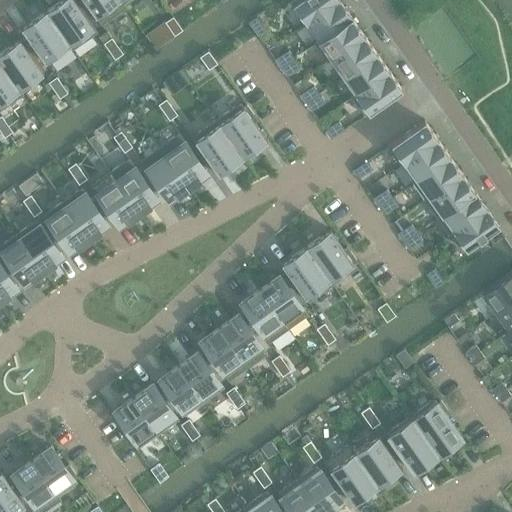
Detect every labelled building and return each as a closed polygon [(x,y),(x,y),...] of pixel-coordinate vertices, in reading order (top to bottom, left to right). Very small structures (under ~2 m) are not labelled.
[(61,0),(62,0),(45,12),(70,46),(69,46),(72,50),(97,33),(73,0),(61,0)] [(83,0),(101,25),(127,8),(124,4),(123,4),(120,0),(83,0)] [(298,0),(292,5),(305,24),(322,12),(339,0),(298,0)] [(339,0),(322,12),(305,24),(318,41),(334,30),(352,17),(339,0)] [(45,12),(21,29),(45,63),(69,46),(70,46),(45,12)] [(258,16),(248,22),(258,36),(267,30),(258,16)] [(173,17),(165,23),(174,36),(183,30),(173,17)] [(334,30),(318,41),(330,59),(347,47),(364,35),(352,17),(334,30)] [(347,47),(330,59),(343,77),(360,65),(377,53),(364,35),(347,47)] [(112,38),(103,44),(109,52),(117,46),(112,38)] [(19,40),(0,53),(0,64),(19,91),(20,91),(44,74),(19,40)] [(123,54),(117,46),(109,52),(115,60),(123,54)] [(288,50),(275,60),(280,68),(294,58),(288,50)] [(208,51),(199,58),(209,71),(218,65),(208,51)] [(360,65),(343,77),(355,94),(372,82),(389,70),(377,53),(360,65)] [(294,58),(280,68),(286,76),(300,66),(294,58)] [(0,110),(23,95),(20,91),(19,91),(0,64),(0,110)] [(372,82),(355,94),(368,111),(368,112),(402,88),(389,70),(372,82)] [(56,77),(48,83),(54,91),(62,85),(56,77)] [(68,93),(62,85),(54,91),(60,99),(68,93)] [(313,85),(300,95),(305,103),(319,94),(313,85)] [(319,94),(305,103),(311,111),(325,102),(319,94)] [(172,107),(166,99),(158,105),(164,113),(172,107)] [(240,103),(216,120),(243,158),(267,141),(254,122),(257,120),(247,105),(243,107),(240,103)] [(178,115),(172,107),(164,113),(169,121),(178,115)] [(216,120),(192,137),(219,176),(243,158),(216,120)] [(437,138),(424,120),(391,143),(387,146),(400,165),(404,162),(420,150),(437,138)] [(338,121),(325,130),(331,139),(344,130),(338,121)] [(13,132),(7,124),(0,129),(0,131),(4,138),(13,132)] [(127,139),(121,131),(113,137),(119,145),(127,139)] [(179,133),(160,147),(188,187),(208,174),(179,133)] [(404,162),(416,180),(433,168),(450,156),(437,138),(420,150),(404,162)] [(132,147),(127,139),(119,145),(124,153),(132,147)] [(188,187),(160,147),(140,160),(169,201),(188,187)] [(445,186),(462,173),(450,156),(433,168),(416,180),(412,182),(425,200),(428,197),(445,186)] [(129,158),(110,172),(139,213),(158,199),(129,158)] [(365,162),(352,171),(358,180),(371,170),(365,162)] [(81,171),(76,163),(68,169),(73,177),(81,171)] [(87,179),(81,171),(73,177),(79,185),(87,179)] [(139,213),(110,172),(91,186),(119,226),(139,213)] [(457,203),(475,191),(462,173),(445,186),(428,197),(425,200),(437,218),(441,215),(457,203)] [(82,188),(63,201),(89,238),(108,224),(82,188)] [(385,190),(372,199),(377,208),(391,198),(385,190)] [(470,221),(487,209),(475,191),(457,203),(441,215),(437,218),(450,235),(453,233),(470,221)] [(36,203),(31,195),(22,201),(28,209),(36,203)] [(391,198),(377,208),(383,216),(396,206),(391,198)] [(89,238),(63,201),(43,215),(69,252),(89,238)] [(42,211),(36,203),(28,209),(33,217),(42,211)] [(500,227),(487,209),(470,221),(453,233),(466,251),(500,227)] [(37,220),(18,233),(44,270),(63,256),(37,220)] [(410,225),(397,235),(402,243),(416,233),(410,225)] [(333,234),(331,231),(330,230),(328,230),(322,235),(306,247),(333,285),(357,268),(354,264),(357,262),(346,246),(343,249),(333,234)] [(18,233),(0,245),(0,249),(24,284),(44,270),(18,233)] [(416,233),(402,243),(408,251),(421,241),(416,233)] [(283,263),(281,264),(282,265),(284,268),(308,302),(333,285),(306,247),(289,258),(283,263)] [(0,300),(18,288),(0,263),(0,300)] [(425,275),(434,288),(443,282),(434,269),(425,275)] [(496,312),(511,300),(511,271),(482,293),(496,312)] [(279,275),(260,288),(288,329),(308,315),(279,275)] [(288,329),(260,288),(240,302),(269,343),(288,329)] [(509,331),(511,328),(511,300),(496,312),(509,331)] [(386,303),(377,309),(387,322),(395,316),(386,303)] [(238,313),(219,327),(248,367),(267,354),(238,313)] [(453,313),(443,320),(448,327),(458,320),(453,313)] [(322,337),(330,331),(324,323),(320,326),(316,329),(322,337)] [(248,367),(219,327),(200,340),(229,381),(248,367)] [(336,339),(330,331),(322,337),(327,345),(332,342),(336,339)] [(475,345),(466,352),(470,358),(480,351),(475,345)] [(413,361),(404,349),(396,355),(405,368),(413,361)] [(198,351),(178,365),(204,401),(224,388),(198,351)] [(480,351),(470,358),(475,365),(484,358),(480,351)] [(285,363),(279,355),(275,357),(271,361),(277,369),(285,363)] [(504,355),(498,360),(501,364),(508,360),(504,355)] [(290,371),(285,363),(277,369),(282,377),(286,374),(290,371)] [(204,401),(178,365),(159,378),(185,415),(204,401)] [(502,382),(492,389),(496,396),(506,389),(502,382)] [(152,383),(133,397),(159,433),(178,420),(152,383)] [(239,395),(234,387),(226,392),(231,401),(239,395)] [(506,389),(496,396),(501,402),(511,395),(506,389)] [(245,403),(239,395),(231,401),(237,409),(241,406),(245,403)] [(159,433),(133,397),(114,410),(128,430),(125,433),(134,445),(137,443),(140,447),(159,433)] [(435,399),(411,416),(438,454),(462,437),(448,418),(452,416),(441,401),(438,403),(435,399)] [(374,415),(369,407),(361,412),(366,420),(374,415)] [(380,423),(374,415),(366,420),(372,428),(380,423)] [(438,454),(411,416),(386,433),(410,467),(412,470),(413,472),(415,471),(421,466),(438,454)] [(186,432),(194,427),(189,419),(185,421),(180,424),(186,432)] [(200,435),(194,427),(186,432),(192,440),(196,438),(200,435)] [(349,444),(348,445),(378,487),(379,486),(402,470),(378,435),(354,452),(349,444)] [(316,449),(310,441),(302,447),(308,454),(316,449)] [(378,487),(348,445),(324,462),(354,504),(378,487)] [(77,476),(68,464),(65,466),(51,446),(31,460),(60,500),(61,500),(58,496),(77,483),(74,479),(77,476)] [(321,457),(316,449),(308,454),(313,462),(321,457)] [(43,511),(60,500),(31,460),(12,473),(39,511),(43,511)] [(158,463),(150,470),(159,483),(168,477),(158,463)] [(317,465),(297,479),(320,511),(328,511),(338,505),(341,503),(343,502),(342,501),(339,497),(317,465)] [(266,474),(263,469),(260,466),(252,472),(255,475),(258,480),(266,474)] [(2,473),(1,471),(0,471),(0,511),(16,511),(25,506),(4,476),(2,473)] [(272,482),(266,474),(258,480),(263,488),(272,482)] [(320,511),(297,479),(278,493),(291,511),(320,511)] [(281,511),(267,491),(248,504),(252,511),(281,511)] [(221,506),(217,501),(215,498),(207,504),(209,507),(212,511),(221,506)]
